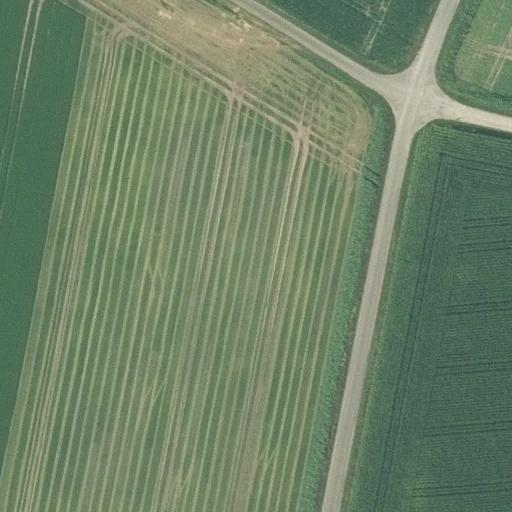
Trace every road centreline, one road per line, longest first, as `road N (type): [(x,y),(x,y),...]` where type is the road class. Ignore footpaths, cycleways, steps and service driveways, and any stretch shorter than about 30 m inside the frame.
road 1 (unclassified): [(409,103),(330,511)]
road 2 (unclassified): [(244,0),(409,103)]
